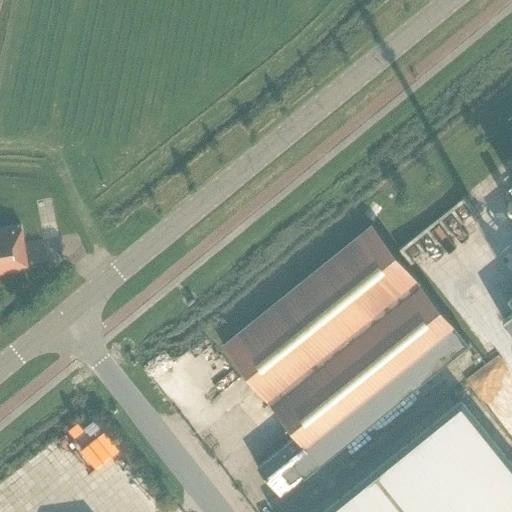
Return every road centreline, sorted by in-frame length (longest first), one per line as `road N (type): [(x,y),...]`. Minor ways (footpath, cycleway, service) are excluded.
road 1 (unclassified): [(63,317),(451,0)]
road 2 (unclassified): [(218,511),(63,317)]
